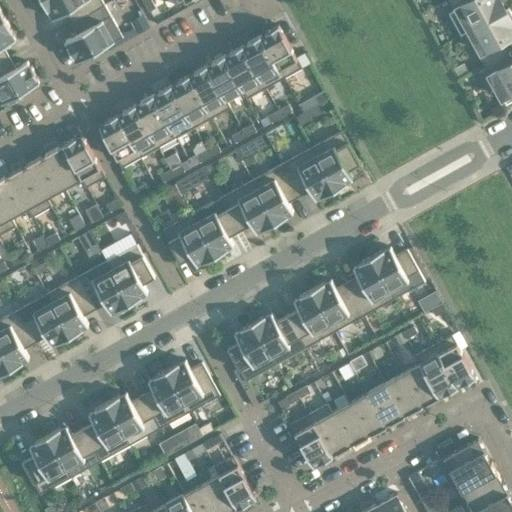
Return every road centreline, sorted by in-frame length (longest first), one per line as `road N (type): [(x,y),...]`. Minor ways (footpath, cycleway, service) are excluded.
road 1 (residential): [(511,134),(0,416)]
road 2 (residential): [(511,453),(485,406),(297,511)]
road 3 (residential): [(254,0),(76,103)]
